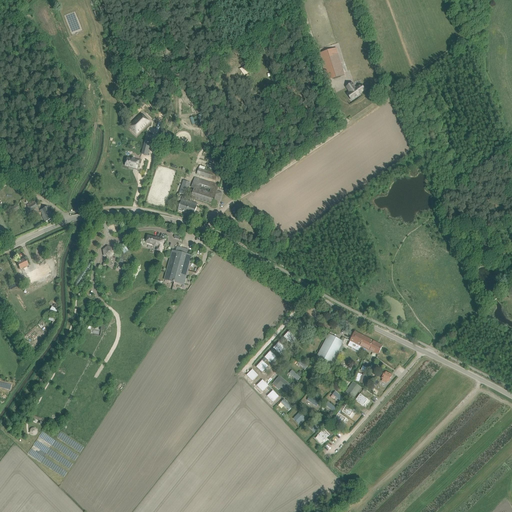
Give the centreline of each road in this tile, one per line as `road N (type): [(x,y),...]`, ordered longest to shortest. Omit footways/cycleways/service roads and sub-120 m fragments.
road 1 (unclassified): [(511,396),(185,223),(95,213),(0,252)]
road 2 (track): [(205,231),(234,201),(484,30)]
